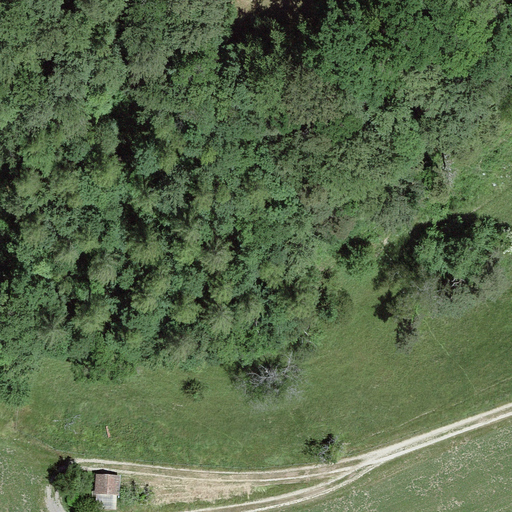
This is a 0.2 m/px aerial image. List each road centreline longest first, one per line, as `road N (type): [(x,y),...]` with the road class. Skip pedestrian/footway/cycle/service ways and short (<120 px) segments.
road 1 (track): [(58,511),(51,506),(58,476),(85,460),(223,475),(291,471)]
road 2 (track): [(291,471),(367,457),(511,407)]
road 3 (track): [(367,457),(298,500),(202,511)]
